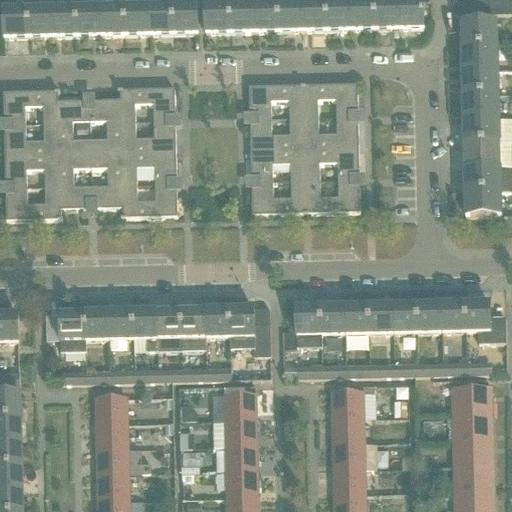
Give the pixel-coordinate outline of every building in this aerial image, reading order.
[(277,0),(253,0),(254,11),(254,38),(279,37),(278,10),(277,0)] [(327,36),(326,9),(325,0),(301,0),(302,10),(303,37),(327,36)] [(385,0),(386,8),(374,8),(375,35),(399,35),(398,8),(398,0),(385,0)] [(466,21),(465,0),(453,0),(454,21),(466,21)] [(478,21),(477,0),(465,0),(466,21),(478,21)] [(491,21),(490,0),(477,0),(478,21),(491,21)] [(503,21),(502,0),(490,0),(491,21),(503,21)] [(511,20),(511,0),(502,0),(503,21),(511,20)] [(16,16),(15,4),(4,5),(5,44),(29,43),(28,16),(16,16)] [(423,34),(423,11),(423,7),(398,8),(399,35),(423,34)] [(375,35),(374,8),(350,9),(351,36),(375,35)] [(351,36),(350,9),(326,9),(327,36),(351,36)] [(303,37),(302,10),(278,10),(279,37),(303,37)] [(230,38),(230,11),(206,12),(206,39),(230,38)] [(254,38),(254,11),(230,11),(230,38),(254,38)] [(197,39),(197,16),(197,12),(173,13),(173,40),(197,39)] [(125,41),(125,13),(101,14),(101,41),(125,41)] [(149,40),(149,13),(125,13),(125,41),(149,40)] [(173,13),(149,13),(149,40),(173,40),(173,13)] [(101,41),(101,14),(76,15),(77,42),(101,41)] [(53,43),(52,15),(28,16),(29,43),(53,43)] [(77,42),(76,15),(52,15),(53,43),(77,42)] [(497,53),(496,29),(462,30),(462,54),(497,53)] [(497,77),(497,53),(462,54),(463,78),(497,77)] [(498,101),(497,77),(463,78),(463,102),(498,101)] [(259,188),(259,193),(251,193),(252,221),(360,218),(359,191),(352,191),(352,182),(359,182),(358,128),(350,128),(350,123),(350,119),(358,118),(357,91),(249,93),(250,121),(257,121),(257,130),(250,130),(251,184),(259,184),(259,188)] [(61,224),(61,215),(87,215),(87,207),(96,207),(96,214),(123,214),(123,222),(121,222),(121,224),(177,222),(177,195),(169,195),(169,186),(176,186),(176,159),(175,132),(168,132),(168,123),(175,123),(175,95),(118,96),(118,97),(120,98),(120,106),(94,107),(94,114),(85,114),(85,107),(59,107),(58,99),(60,99),(60,97),(3,99),(4,126),(11,126),(12,135),(4,136),(6,190),(13,189),(13,199),(6,199),(6,226),(63,225),(63,224),(61,224)] [(498,125),(498,101),(463,102),(464,126),(498,125)] [(499,149),(498,125),(464,126),(464,150),(499,149)] [(499,173),(499,149),(464,150),(465,174),(499,173)] [(500,198),(499,173),(465,174),(465,199),(500,198)] [(500,222),(500,198),(465,199),(466,223),(500,222)] [(466,339),(466,311),(441,312),(442,339),(466,339)] [(490,311),(466,311),(466,339),(478,338),(478,351),(506,350),(506,325),(490,325),(490,311)] [(418,340),(417,312),(393,313),(394,340),(418,340)] [(442,339),(441,312),(417,312),(418,340),(442,339)] [(370,341),(369,313),(345,314),(345,341),(370,341)] [(394,340),(393,313),(369,313),(370,341),(394,340)] [(321,342),(321,314),(297,315),(297,354),(323,354),(323,342),(321,342)] [(345,341),(345,314),(321,314),(321,342),(323,342),(345,341)] [(205,317),(205,344),(230,344),(230,316),(205,317)] [(271,364),(270,332),(255,332),(254,316),(230,316),(230,344),(231,358),(255,357),(255,364),(271,364)] [(182,359),(181,317),(157,318),(158,359),(182,359)] [(205,344),(205,317),(181,317),(182,359),(206,358),(205,344)] [(133,346),(133,318),(109,319),(109,346),(133,346)] [(158,359),(157,318),(133,318),(133,346),(146,345),(146,359),(158,359)] [(109,346),(109,319),(85,320),(85,347),(109,346)] [(85,320),(60,320),(61,361),(86,361),(85,347),(85,320)] [(17,321),(0,321),(0,348),(18,348),(17,321)] [(467,381),(467,370),(443,371),(443,382),(467,381)] [(490,370),(469,370),(467,370),(467,381),(490,381),(490,370)] [(419,382),(418,371),(394,372),(394,382),(419,382)] [(443,382),(443,371),(418,371),(419,382),(443,382)] [(346,383),(346,372),(321,373),(321,384),(346,383)] [(370,383),(370,372),(346,372),(346,383),(370,383)] [(394,382),(394,372),(370,372),(370,383),(394,382)] [(321,384),(321,373),(298,373),(298,384),(321,384)] [(207,387),(206,376),(182,377),(183,388),(207,387)] [(231,387),(231,376),(206,376),(207,387),(231,387)] [(158,388),(158,377),(134,378),(134,389),(158,388)] [(183,388),(182,377),(158,377),(158,388),(183,388)] [(110,389),(110,378),(86,379),(86,390),(110,389)] [(134,389),(134,378),(110,378),(110,389),(134,389)] [(0,391),(19,391),(19,380),(0,379),(0,391)] [(86,390),(86,379),(62,379),(62,390),(86,390)] [(491,395),(470,396),(452,396),(453,422),(492,421),(491,395)] [(20,399),(0,399),(0,423),(20,423),(20,399)] [(365,426),(364,400),(329,401),(329,426),(365,426)] [(256,402),(214,403),(214,429),(226,428),(257,428),(256,402)] [(173,404),(165,404),(165,414),(173,414),(173,404)] [(127,405),(119,405),(96,405),(97,431),(128,430),(127,405)] [(190,412),(182,412),(182,428),(198,427),(197,419),(190,412)] [(493,447),(492,421),(453,422),(453,448),(493,447)] [(0,447),(21,447),(20,423),(0,423),(0,447)] [(365,452),(365,426),(329,426),(329,452),(365,452)] [(257,454),(257,428),(226,428),(226,454),(257,454)] [(128,456),(128,430),(97,431),(97,457),(128,456)] [(174,430),(165,430),(165,439),(174,439),(174,430)] [(195,455),(195,439),(180,439),(181,455),(195,455)] [(0,472),(21,472),(21,447),(0,447),(0,472)] [(493,473),(493,447),(453,448),(454,474),(493,473)] [(377,476),(376,448),(367,449),(368,476),(377,476)] [(330,478),(365,477),(365,452),(329,452),(330,478)] [(257,479),(257,454),(226,454),(226,456),(227,477),(227,480),(257,479)] [(129,482),(128,456),(97,457),(98,482),(129,482)] [(200,458),(183,458),(183,472),(200,472),(201,472),(200,458)] [(0,472),(0,496),(22,496),(21,472),(0,472)] [(200,472),(183,472),(182,472),(182,480),(200,480),(200,472)] [(494,499),(493,473),(454,474),(455,500),(494,499)] [(366,503),(365,477),(330,478),(330,504),(366,503)] [(258,505),(257,479),(227,480),(227,495),(227,505),(258,505)] [(195,480),(183,480),(183,489),(195,489),(195,480)] [(129,507),(129,482),(98,482),(98,508),(129,507)] [(0,511),(21,511),(22,496),(0,496),(0,511)] [(494,511),(494,499),(455,500),(454,511),(494,511)] [(365,511),(366,503),(330,504),(330,511),(365,511)]
